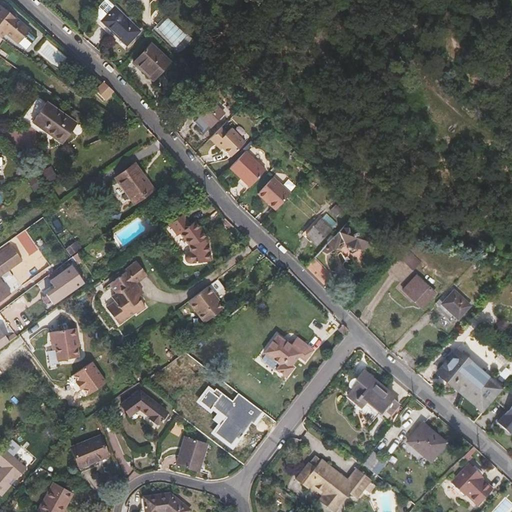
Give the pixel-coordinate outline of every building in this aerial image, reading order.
[(141,31),(107,0),(104,0),(92,13),(127,46),(141,31)] [(30,29),(0,5),(0,37),(1,38),(5,34),(18,44),(30,29)] [(149,28),(171,49),(177,43),(155,22),(149,28)] [(153,80),(171,61),(150,43),(134,61),(153,80)] [(113,91),(103,82),(95,90),(105,100),(113,92),(113,91)] [(224,113),(206,96),(193,109),(200,116),(194,121),(205,132),(210,128),(224,113)] [(77,124),(46,102),(32,121),(63,143),(77,124)] [(120,124),(105,131),(111,135),(126,128),(120,124)] [(221,128),(210,139),(215,144),(217,143),(221,147),(231,157),(246,143),(232,129),(227,134),(221,128)] [(246,150),(230,167),(241,178),(243,176),(251,184),(266,170),(246,150)] [(153,189),(134,164),(115,178),(134,203),(153,189)] [(51,166),(41,171),(48,183),(57,178),(51,166)] [(35,175),(27,180),(34,192),(42,187),(35,175)] [(241,178),(239,181),(247,189),(249,186),(251,184),(243,176),(241,178)] [(273,177),(258,194),(275,210),(291,193),(273,177)] [(200,201),(206,209),(213,203),(207,196),(200,201)] [(337,217),(343,211),(336,205),(331,211),(337,217)] [(321,219),(332,229),(337,224),(327,214),(321,219)] [(211,261),(208,238),(195,221),(190,225),(182,215),(170,224),(177,234),(179,233),(189,246),(190,251),(189,252),(188,252),(186,253),(185,255),(184,257),(185,259),(185,260),(186,261),(188,263),(190,263),(192,263),(193,264),(211,261)] [(321,219),(306,234),(317,245),(332,230),(332,229),(321,219)] [(349,222),(315,258),(327,269),(330,266),(328,264),(334,258),(330,255),(339,249),(339,247),(345,244),(345,245),(347,244),(349,245),(356,242),(360,248),(363,249),(363,250),(370,246),(374,247),(372,245),(383,239),(388,237),(380,235),(377,229),(373,231),(359,224),(355,228),(349,222)] [(30,254),(38,249),(26,229),(18,235),(30,254)] [(25,281),(50,264),(40,249),(30,256),(17,236),(10,240),(24,261),(12,269),(22,285),(26,283),(25,281)] [(76,242),(67,249),(71,255),(81,248),(76,242)] [(349,245),(348,249),(351,248),(353,251),(357,250),(359,253),(360,248),(356,242),(349,245)] [(12,246),(0,254),(0,301),(11,294),(0,278),(0,275),(22,260),(12,246)] [(409,249),(401,257),(413,270),(421,262),(409,249)] [(146,308),(140,299),(141,298),(139,295),(136,291),(139,289),(135,283),(146,275),(136,262),(125,270),(126,272),(109,284),(115,293),(111,296),(114,300),(117,305),(109,311),(119,324),(135,313),(137,314),(146,308)] [(54,289),(48,293),(54,302),(67,293),(66,291),(80,281),(71,268),(69,269),(68,266),(66,268),(67,270),(51,282),(49,283),(54,289)] [(296,275),(288,267),(282,271),(285,274),(291,280),(296,275)] [(423,281),(418,275),(414,279),(420,285),(423,281)] [(54,289),(49,283),(51,282),(48,278),(39,284),(45,293),(48,293),(54,289)] [(414,279),(405,289),(410,294),(409,295),(421,307),(435,292),(423,281),(420,285),(414,279)] [(215,300),(211,294),(212,293),(207,286),(188,301),(193,308),(204,322),(222,309),(215,300)] [(447,306),(446,308),(457,319),(470,305),(454,290),(443,302),(447,306)] [(117,305),(114,300),(106,306),(109,311),(117,305)] [(348,329),(343,324),(339,329),(345,334),(348,329)] [(79,345),(77,328),(50,332),(52,350),(56,349),(57,360),(79,357),(77,346),(79,345)] [(305,361),(313,350),(307,345),(306,346),(297,338),(292,345),(277,334),(263,352),(279,364),(275,369),(286,377),(294,366),(291,365),(298,356),(305,361)] [(481,412),(503,388),(458,347),(434,374),(455,391),(458,387),(463,391),(458,403),(456,406),(473,421),(481,412)] [(392,398),(394,396),(363,370),(355,379),(353,379),(351,380),(350,381),(349,384),(349,386),(352,389),(346,395),(356,403),(361,397),(366,402),(379,413),(380,412),(387,418),(399,404),(392,398)] [(254,423),(263,410),(238,392),(232,400),(216,387),(213,391),(208,388),(199,400),(210,409),(212,406),(227,416),(214,431),(231,444),(236,437),(239,438),(252,422),(254,423)] [(168,412),(139,390),(120,404),(129,416),(139,409),(150,417),(149,418),(156,424),(157,422),(159,423),(168,412)] [(361,408),(366,402),(361,397),(356,403),(361,408)] [(511,406),(504,415),(497,422),(508,433),(511,432),(511,406)] [(431,460),(445,442),(422,422),(406,441),(413,447),(414,445),(431,460)] [(79,467),(108,456),(100,435),(71,447),(79,467)] [(198,471),(207,444),(185,436),(176,464),(198,471)] [(11,441),(0,452),(0,464),(2,467),(0,469),(0,475),(8,483),(14,477),(16,479),(26,467),(13,456),(19,448),(11,441)] [(369,468),(381,451),(375,447),(362,463),(369,468)] [(477,449),(474,447),(464,457),(468,461),(472,457),(471,455),(477,449)] [(322,459),(317,455),(311,462),(313,464),(318,464),(322,459)] [(348,479),(322,459),(318,464),(313,464),(311,462),(310,462),(299,477),(300,477),(311,487),(314,484),(326,493),(322,498),(336,510),(352,490),(359,496),(372,480),(357,468),(348,479)] [(477,505),(493,489),(481,478),(483,476),(470,463),(451,482),(454,484),(464,494),(465,493),(477,505)] [(58,511),(71,491),(53,482),(37,510),(40,511),(58,511)] [(464,494),(454,484),(447,490),(458,500),(464,494)] [(61,511),(73,493),(71,491),(58,511),(61,511)] [(188,511),(190,510),(170,493),(143,497),(145,511),(188,511)]
